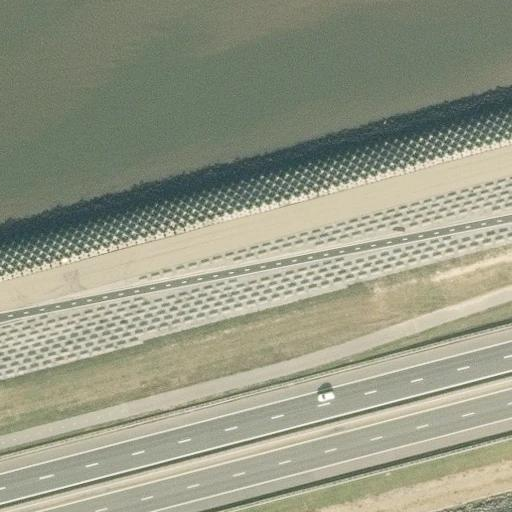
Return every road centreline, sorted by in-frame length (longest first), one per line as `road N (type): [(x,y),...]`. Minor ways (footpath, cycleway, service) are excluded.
road 1 (motorway): [(511,356),(0,489)]
road 2 (motorway): [(92,511),(511,402)]
